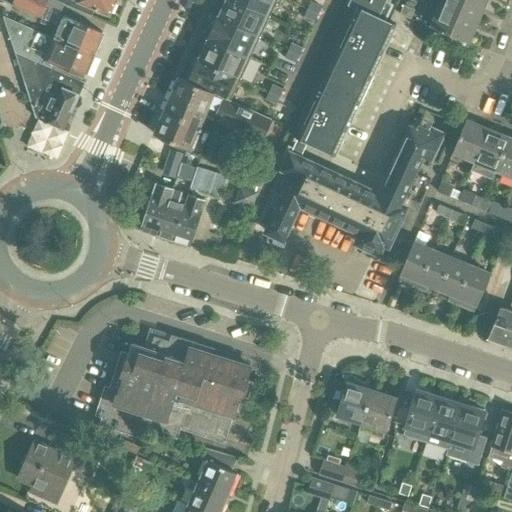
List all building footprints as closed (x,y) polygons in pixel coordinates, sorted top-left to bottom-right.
[(0,0),(0,1),(12,7),(41,19),(40,22),(54,28),(50,38),(61,43),(92,57),(102,34),(71,20),(60,15),(64,5),(52,0),(0,0)] [(52,0),(64,5),(92,17),(95,10),(110,17),(116,0),(52,0)] [(231,0),(226,0),(218,18),(260,37),(269,18),(231,0)] [(231,0),(269,18),(277,0),(231,0)] [(351,0),(293,125),(302,129),(297,139),(307,143),(334,156),(396,24),(386,20),(393,6),(384,2),(385,0),(351,0)] [(439,0),(428,27),(447,35),(445,40),(467,49),(487,0),(439,0)] [(310,3),(307,10),(318,15),(321,8),(310,3)] [(414,10),(402,6),(399,15),(410,19),(414,10)] [(307,10),(304,16),(315,21),(318,15),(307,10)] [(216,17),(207,38),(209,39),(250,58),(260,37),(218,18),(216,17)] [(39,33),(4,18),(10,37),(15,52),(51,68),(81,81),(83,77),(92,57),(61,43),(50,38),(39,33)] [(200,59),(199,60),(241,78),(250,58),(209,39),(200,59)] [(291,43),(288,50),(299,55),(302,48),(291,43)] [(288,50),(285,58),(295,63),(299,55),(288,50)] [(51,68),(15,52),(27,86),(38,120),(50,116),(53,125),(56,126),(67,124),(85,82),(81,81),(51,68)] [(187,81),(226,99),(230,101),(231,100),(241,78),(199,60),(200,59),(197,58),(187,81)] [(179,77),(171,96),(176,105),(215,122),(216,120),(226,99),(187,81),(179,77)] [(272,84),(269,92),(280,97),(283,89),(272,84)] [(280,97),(269,92),(266,99),(276,104),(280,97)] [(226,99),(216,120),(265,141),(274,120),(230,101),(226,99)] [(154,134),(200,155),(211,131),(201,127),(204,122),(167,105),(154,134)] [(464,120),(451,154),(473,162),(487,129),(473,124),(464,120)] [(356,243),(379,254),(384,244),(389,246),(407,207),(403,205),(425,159),(430,161),(443,134),(414,121),(413,125),(409,124),(378,191),(302,155),(305,149),(307,143),(297,139),(295,144),(283,169),(287,172),(278,192),(263,223),(269,226),(266,232),(283,240),(297,209),(359,238),(356,243)] [(473,162),(470,170),(491,179),(494,171),(507,138),(500,135),(499,134),(500,132),(491,128),(490,131),(487,129),(473,162)] [(511,139),(507,138),(494,171),(511,178),(511,139)] [(245,162),(241,171),(248,174),(244,183),(264,189),(266,184),(278,156),(259,147),(252,165),(245,162)] [(171,150),(166,165),(169,166),(173,167),(180,169),(182,163),(184,154),(171,150)] [(178,175),(178,176),(193,181),(197,168),(195,167),(182,163),(180,169),(178,175)] [(193,181),(191,187),(220,197),(221,192),(224,183),(227,177),(197,168),(193,181)] [(436,190),(449,195),(448,196),(457,200),(461,192),(451,188),(453,185),(440,180),(436,190)] [(240,185),(234,203),(253,209),(253,208),(255,208),(261,195),(264,189),(244,183),(242,186),(240,185)] [(173,190),(157,184),(153,196),(147,197),(143,207),(147,212),(141,230),(157,235),(173,190)] [(182,193),(173,190),(157,235),(172,240),(184,205),(178,202),(182,193)] [(462,192),(461,192),(457,200),(479,208),(483,198),(463,190),(462,192)] [(187,195),(184,205),(172,240),(189,246),(204,201),(187,195)] [(493,202),(483,198),(479,208),(500,217),(504,209),(492,204),(493,202)] [(440,205),(436,213),(445,217),(449,208),(440,205)] [(460,223),(463,214),(449,208),(445,217),(460,223)] [(511,211),(504,209),(500,217),(511,222),(511,211)] [(482,234),(486,224),(474,219),(470,229),(482,234)] [(486,224),(482,234),(494,239),(498,229),(486,224)] [(510,260),(511,251),(511,229),(506,228),(498,257),(510,260)] [(413,242),(400,273),(397,281),(416,288),(432,250),(413,242)] [(451,258),(432,250),(416,288),(424,291),(426,286),(438,291),(451,258)] [(438,291),(450,295),(447,301),(454,304),(469,266),(451,258),(438,291)] [(488,273),(469,266),(454,304),(473,312),(488,273)] [(498,310),(488,338),(506,345),(511,330),(511,301),(509,310),(504,308),(505,305),(496,301),(493,309),(498,310)] [(186,346),(154,336),(150,349),(132,344),(118,391),(110,389),(99,426),(137,437),(141,426),(178,438),(181,425),(207,433),(206,437),(225,443),(234,416),(235,416),(251,366),(186,346)] [(347,384),(337,415),(361,423),(362,423),(372,391),(347,384)] [(439,398),(438,398),(430,396),(431,393),(417,389),(403,435),(425,442),(439,398)] [(396,399),(372,391),(362,423),(361,423),(358,431),(383,439),(396,399)] [(439,396),(438,398),(439,398),(425,442),(447,449),(461,405),(452,402),(452,400),(439,396)] [(461,405),(447,449),(445,455),(478,465),(487,438),(476,435),(484,410),(471,406),(470,408),(461,405)] [(503,459),(500,467),(511,471),(511,470),(511,412),(504,410),(489,454),(503,459)] [(66,454),(34,440),(18,478),(59,495),(71,467),(90,476),(99,453),(72,441),(66,454)] [(191,458),(202,462),(193,482),(227,497),(237,474),(231,472),(236,459),(197,446),(191,458)] [(155,463),(136,456),(133,465),(151,473),(155,463)] [(356,487),(359,474),(323,461),(319,475),(356,487)] [(511,470),(511,471),(503,497),(511,500),(511,470)] [(317,481),(313,492),(338,500),(342,489),(317,481)] [(194,493),(188,506),(201,511),(220,511),(227,497),(193,482),(189,491),(194,493)] [(408,496),(412,485),(402,482),(399,493),(408,496)] [(457,509),(460,510),(472,501),(476,488),(465,485),(457,509)] [(129,488),(124,503),(137,508),(143,493),(129,488)] [(345,502),(348,491),(342,489),(338,500),(345,502)] [(428,508),(432,497),(422,494),(419,505),(428,508)] [(370,496),(367,504),(377,507),(380,499),(370,496)] [(380,499),(377,507),(389,511),(392,503),(380,499)] [(124,503),(120,511),(135,511),(137,508),(124,503)] [(405,503),(402,510),(407,511),(426,511),(428,510),(405,503)]
